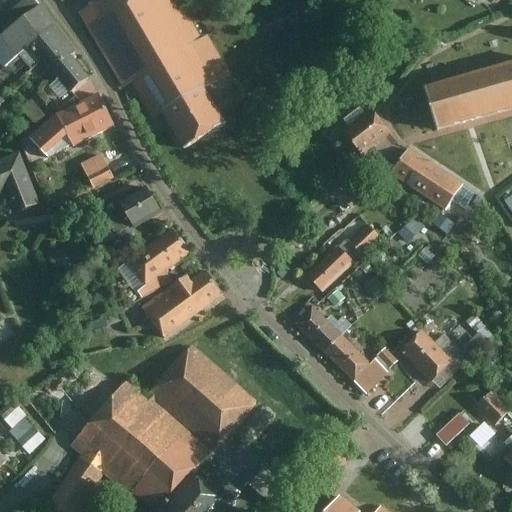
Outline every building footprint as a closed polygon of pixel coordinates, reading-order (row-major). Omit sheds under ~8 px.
[(122,90),(130,85),(152,122),(159,117),(181,153),(192,147),(192,148),(213,136),(212,135),(225,127),(203,91),(230,75),(207,37),(202,39),(178,0),(103,0),(77,15),(122,90)] [(78,54),(42,11),(8,39),(26,62),(34,56),(73,100),(95,83),(78,54)] [(511,70),(423,95),(434,134),(511,112),(511,70)] [(0,116),(11,106),(0,94),(0,116)] [(115,131),(100,102),(65,119),(76,140),(80,149),(115,131)] [(345,134),(363,157),(391,135),(374,112),(345,134)] [(65,119),(37,143),(54,157),(76,140),(65,119)] [(408,153),(392,177),(444,212),(460,188),(408,153)] [(46,208),(26,158),(0,168),(0,204),(1,208),(25,198),(31,214),(46,208)] [(116,185),(110,168),(91,175),(98,192),(116,185)] [(164,215),(149,196),(128,212),(143,231),(164,215)] [(378,224),(356,240),(367,254),(389,239),(378,224)] [(190,262),(175,238),(133,265),(147,288),(141,291),(147,300),(170,286),(165,278),(190,262)] [(307,278),(323,295),(353,267),(337,249),(307,278)] [(222,299),(200,273),(152,313),(174,339),(222,299)] [(343,338),(312,309),(294,329),(324,358),(343,338)] [(453,363),(422,334),(402,357),(433,385),(453,363)] [(343,338),(324,358),(355,387),(374,367),(343,338)] [(148,399),(129,383),(73,449),(83,458),(46,511),(79,511),(103,477),(146,511),(229,511),(191,483),(258,404),(191,349),(148,399)] [(482,408),(500,427),(511,415),(511,406),(498,392),(482,408)] [(4,419),(37,454),(53,438),(20,404),(4,419)] [(382,511),(381,510),(379,511),(352,511),(339,502),(330,511),(382,511)]
